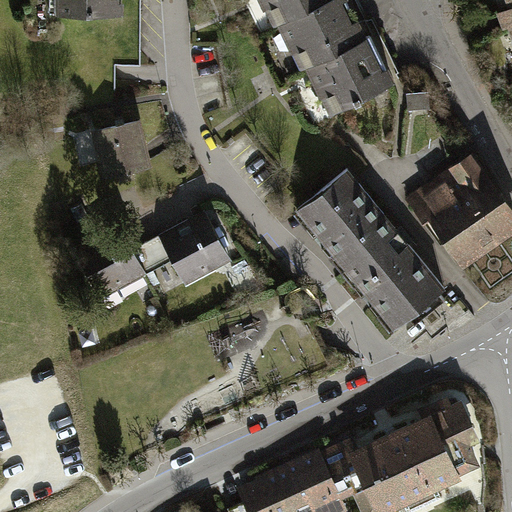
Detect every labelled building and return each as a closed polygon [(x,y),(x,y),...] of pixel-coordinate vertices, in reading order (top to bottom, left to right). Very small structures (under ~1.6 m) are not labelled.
[(52,0),(53,12),(127,13),(127,1),(123,1),(122,0),(52,0)] [(256,0),(263,13),(265,12),(274,29),(278,27),(292,56),(293,55),(301,71),(306,69),(321,100),(322,99),(331,117),(362,102),(361,100),(398,83),(391,67),(384,70),(360,20),(354,23),(344,2),(347,0),(256,0)] [(511,0),(506,0),(510,8),(498,13),(504,30),(510,29),(511,35),(511,0)] [(430,92),(407,93),(409,110),(431,108),(430,92)] [(66,138),(63,113),(44,115),(46,140),(66,138)] [(144,118),(94,130),(106,178),(156,165),(144,118)] [(446,243),(465,270),(511,236),(511,204),(475,152),(409,198),(442,246),(446,243)] [(350,169),(294,214),(392,335),(408,322),(411,319),(441,295),(448,289),(350,169)] [(125,219),(73,246),(100,298),(176,258),(188,282),(233,259),(207,210),(139,245),(125,219)] [(441,295),(411,319),(416,325),(446,301),(441,295)] [(354,435),(322,451),(344,499),(354,494),(362,511),(394,511),(464,480),(462,476),(482,466),(473,445),(483,441),(463,400),(453,404),(449,396),(419,409),(423,418),(359,448),(354,435)] [(320,447),(237,487),(244,502),(228,508),(230,511),(345,511),(349,510),(344,499),(322,451),(320,447)]
